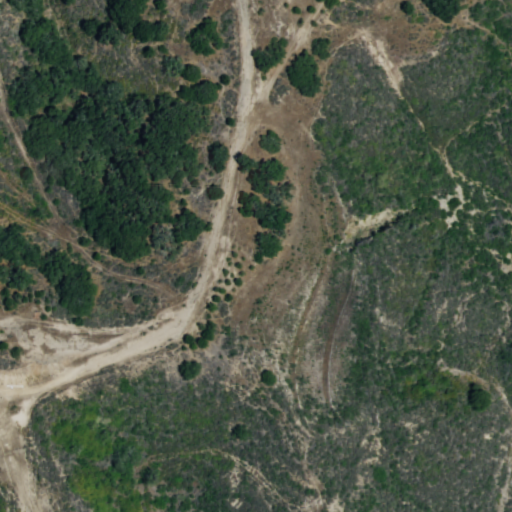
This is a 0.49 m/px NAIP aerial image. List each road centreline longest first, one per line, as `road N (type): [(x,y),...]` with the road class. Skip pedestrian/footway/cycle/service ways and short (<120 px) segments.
road 1 (residential): [(339,13),(248,99),(204,271),(172,339),(31,383),(0,383)]
road 2 (residential): [(339,496),(362,468),(373,431),(355,399),(280,356),(257,332),(257,287),(299,235),(309,163),(293,127),(248,99)]
road 3 (residential): [(186,315),(84,231),(0,92)]
road 4 (residential): [(504,511),(490,333)]
